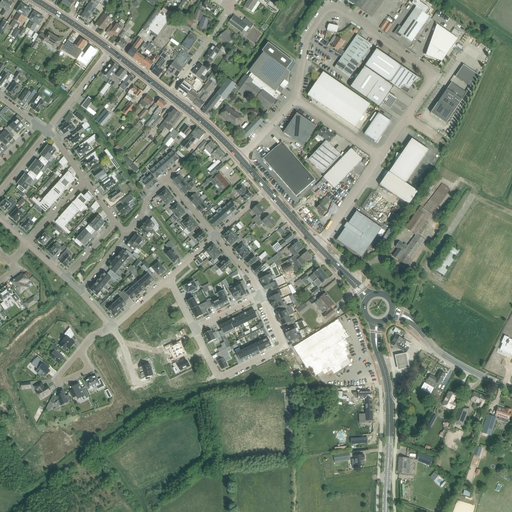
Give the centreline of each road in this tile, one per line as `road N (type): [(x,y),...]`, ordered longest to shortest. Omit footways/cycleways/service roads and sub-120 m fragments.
road 1 (unclassified): [(406,118),(431,75),(331,7),(307,38),(296,99)]
road 2 (secondary): [(386,511),(389,410),(376,321)]
road 3 (residential): [(194,329),(221,376),(278,349),(260,296)]
road 4 (tertiary): [(511,387),(452,360),(391,311)]
